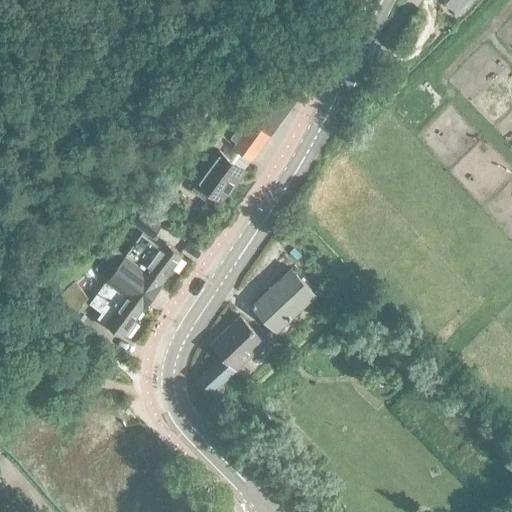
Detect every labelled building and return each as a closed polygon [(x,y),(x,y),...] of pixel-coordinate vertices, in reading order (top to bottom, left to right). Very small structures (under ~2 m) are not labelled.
[(445,0),(457,9),(464,0),(445,0)] [(252,159),(308,83),(293,72),(274,98),(269,94),(249,119),(246,117),(231,137),(236,141),(234,145),(252,159)] [(196,182),(221,201),(244,169),(219,150),(196,182)] [(133,221),(152,236),(164,219),(145,205),(133,221)] [(144,270),(162,283),(162,282),(161,281),(182,253),(165,241),(161,247),(141,232),(127,251),(147,266),(145,269),(144,270)] [(108,277),(125,254),(112,245),(111,246),(113,247),(97,268),(108,277)] [(133,320),(141,308),(143,306),(144,307),(162,283),(144,270),(145,269),(125,254),(108,277),(90,302),(102,311),(97,317),(122,335),(124,332),(127,335),(136,322),(133,320)] [(251,304),(276,330),(315,293),(291,267),(251,304)] [(87,296),(75,281),(60,301),(73,316),(87,296)] [(221,354),(235,369),(264,341),(240,314),(210,343),(221,354)] [(235,369),(221,354),(197,376),(211,391),(220,400),(237,384),(228,375),(235,369)] [(6,425),(0,430),(0,431),(10,443),(23,456),(43,478),(40,481),(68,511),(175,511),(179,509),(136,462),(145,453),(139,447),(127,434),(121,428),(106,442),(75,408),(62,394),(51,382),(45,389),(31,401),(19,412),(6,425)]
